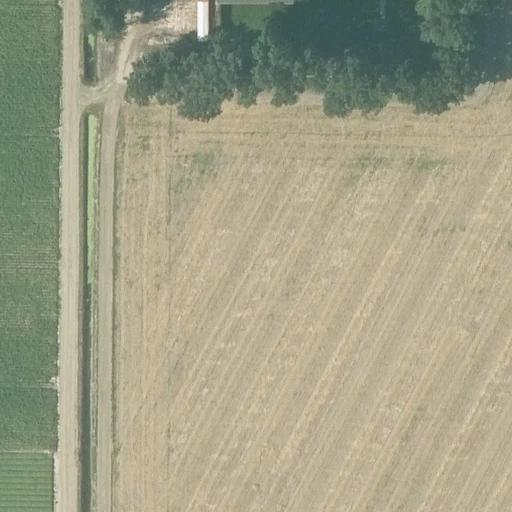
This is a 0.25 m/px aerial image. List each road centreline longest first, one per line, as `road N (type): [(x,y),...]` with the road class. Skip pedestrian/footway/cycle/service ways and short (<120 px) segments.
road 1 (track): [(71,0),(71,100),(480,100)]
road 2 (track): [(71,100),(68,511)]
